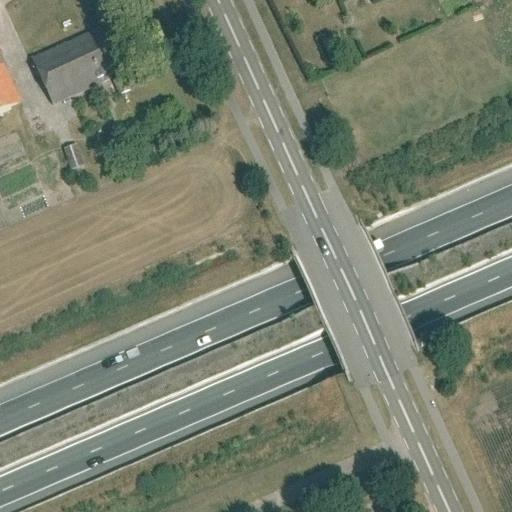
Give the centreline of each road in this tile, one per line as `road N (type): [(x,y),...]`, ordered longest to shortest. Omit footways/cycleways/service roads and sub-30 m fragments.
road 1 (tertiary): [(449,511),(218,0)]
road 2 (motorway): [(0,492),(511,271)]
road 3 (motorway): [(511,202),(0,422)]
